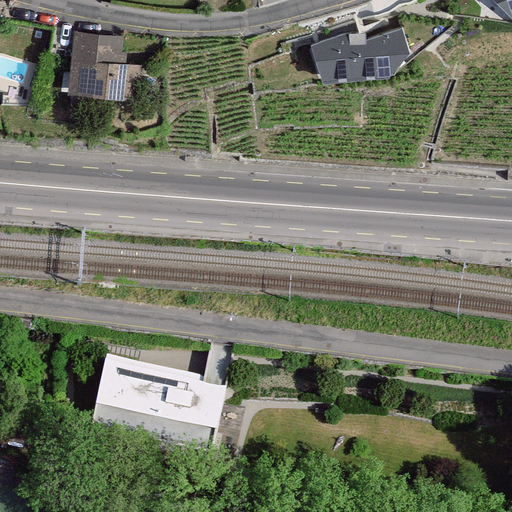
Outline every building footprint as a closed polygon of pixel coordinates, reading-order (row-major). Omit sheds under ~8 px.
[(511,0),(498,0),(511,13),(511,0)] [(408,53),(399,21),(316,46),(324,76),(393,71),(408,53)] [(73,31),(67,94),(140,101),(143,65),(122,63),(124,36),(73,31)] [(207,384),(230,387),(234,348),(212,346),(207,384)] [(228,389),(106,365),(95,420),(217,444),(228,389)]
